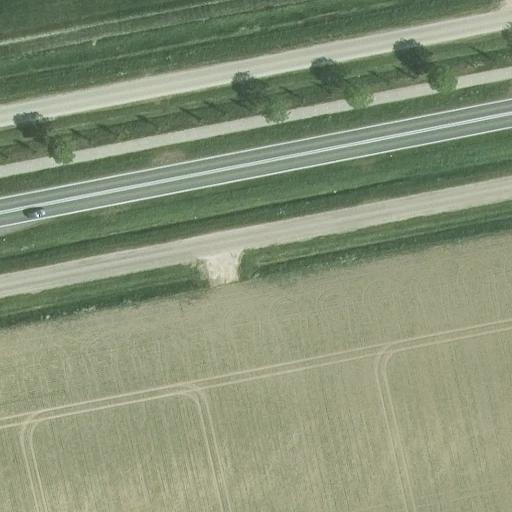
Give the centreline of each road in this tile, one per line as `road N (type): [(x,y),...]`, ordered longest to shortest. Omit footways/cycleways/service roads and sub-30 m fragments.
road 1 (unclassified): [(0,285),(511,185)]
road 2 (unclassified): [(0,118),(511,19)]
road 3 (trunk): [(0,210),(511,112)]
